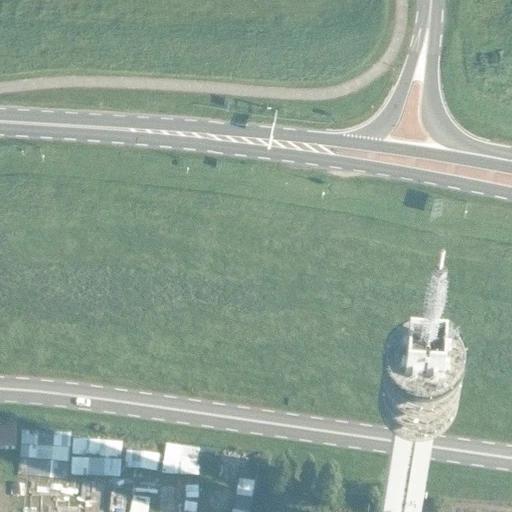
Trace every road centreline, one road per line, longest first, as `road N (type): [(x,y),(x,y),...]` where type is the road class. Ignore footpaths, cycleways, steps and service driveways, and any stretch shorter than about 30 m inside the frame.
road 1 (primary): [(0,375),(511,446)]
road 2 (primary): [(195,147),(511,204)]
road 3 (primary): [(195,147),(0,134)]
road 4 (primary): [(373,155),(195,147)]
road 5 (primary): [(465,170),(441,124),(437,37)]
road 6 (primary): [(437,37),(405,117),(373,155)]
